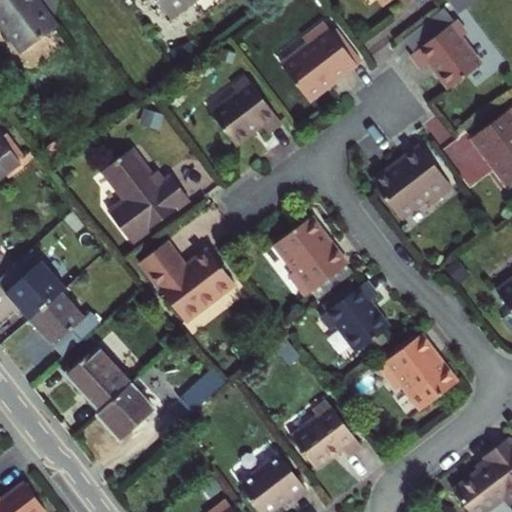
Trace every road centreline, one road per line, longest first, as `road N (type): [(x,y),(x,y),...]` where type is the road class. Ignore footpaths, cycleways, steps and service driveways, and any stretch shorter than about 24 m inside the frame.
road 1 (residential): [(507,393),(448,316),(396,272),(311,155)]
road 2 (residential): [(382,511),(401,472),(507,393)]
road 3 (tertiary): [(0,389),(95,511)]
